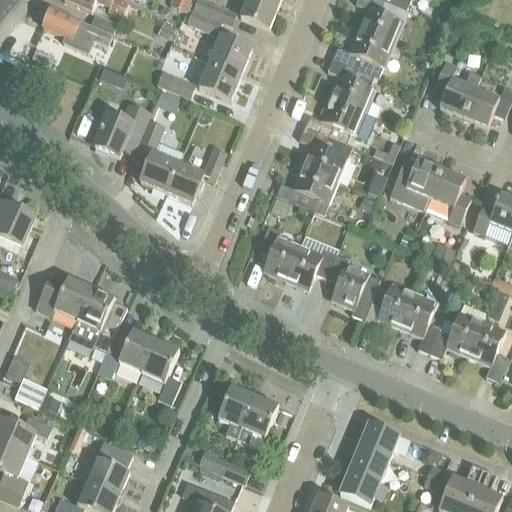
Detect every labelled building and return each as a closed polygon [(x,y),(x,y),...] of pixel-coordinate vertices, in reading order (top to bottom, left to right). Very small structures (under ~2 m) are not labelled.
[(123,22),(129,8),(110,0),(66,0),(64,4),(92,17),(97,6),(111,12),(109,16),(123,22)] [(191,0),(173,0),(170,8),(186,14),(191,0)] [(280,8),(260,0),(249,0),(241,22),(269,34),(280,8)] [(260,0),(280,8),(283,0),(260,0)] [(407,15),(370,0),(360,0),(356,9),(366,13),(357,34),(368,39),(393,49),(407,15)] [(370,0),(407,15),(413,0),(370,0)] [(194,15),(222,28),(233,32),(238,19),(200,2),(194,15)] [(51,13),(43,32),(65,41),(62,47),(88,58),(94,44),(108,50),(113,40),(91,30),(51,13)] [(222,28),(194,15),(188,29),(217,40),(222,28)] [(440,16),(436,26),(451,32),(455,22),(440,16)] [(96,19),(91,30),(113,40),(117,29),(96,19)] [(164,29),(159,39),(173,45),(177,35),(164,29)] [(333,64),(375,82),(379,83),(393,49),(368,39),(357,34),(348,57),(338,53),(333,64)] [(221,42),(211,67),(242,80),(252,55),(221,42)] [(37,55),(33,65),(51,72),(55,63),(37,55)] [(391,72),(407,78),(413,63),(397,57),(391,72)] [(375,82),(333,64),(328,77),(338,81),(329,103),(377,123),(382,110),(370,105),(374,95),(370,93),(375,82)] [(428,66),(425,73),(432,75),(435,68),(428,66)] [(242,80),(211,67),(200,93),(231,106),(242,80)] [(464,123),(476,95),(481,83),(470,78),(465,91),(452,85),(457,73),(446,68),(435,95),(445,100),(440,113),(464,123)] [(104,71),(99,83),(111,88),(116,76),(104,71)] [(196,90),(174,81),(162,76),(157,89),(169,94),(190,103),(196,90)] [(499,104),(476,95),(464,123),(488,133),(493,120),(505,125),(511,107),(511,95),(504,92),(499,104)] [(163,94),(157,109),(174,116),(181,102),(163,94)] [(412,99),(408,108),(417,112),(420,103),(412,99)] [(310,121),(305,133),(346,150),(350,139),(355,141),(365,119),(377,123),(329,103),(320,125),(310,121)] [(108,119),(95,151),(120,162),(122,157),(127,143),(140,148),(149,126),(152,119),(148,118),(129,110),(123,125),(108,119)] [(165,132),(149,126),(140,148),(155,154),(165,132)] [(346,150),(305,133),(300,146),(309,150),(300,171),(337,186),(351,152),(346,150)] [(377,152),(373,161),(392,169),(401,149),(393,146),(388,157),(377,152)] [(179,169),(166,198),(192,209),(203,184),(214,189),(227,158),(215,153),(204,179),(179,169)] [(166,198),(179,169),(153,158),(140,188),(166,198)] [(425,216),(442,174),(419,165),(419,167),(406,161),(401,174),(390,201),(402,207),(425,216)] [(337,186),(300,171),(291,193),(282,190),(277,203),(290,208),(299,212),(319,219),(323,208),(327,209),(337,186)] [(466,185),(442,174),(425,216),(460,231),(472,203),(461,198),(466,185)] [(370,199),(378,202),(383,193),(374,189),(370,199)] [(485,208),(473,236),(484,241),(485,240),(489,228),(511,237),(511,202),(502,198),(496,213),(485,208)] [(277,203),(271,217),(284,223),(290,208),(277,203)] [(375,207),(366,204),(362,214),(370,218),(375,207)] [(0,240),(24,249),(36,220),(8,209),(8,210),(0,206),(0,240)] [(286,288),(300,253),(278,244),(281,237),(269,232),(259,256),(270,261),(263,279),(286,288)] [(406,239),(400,252),(409,255),(414,243),(406,239)] [(449,271),(455,256),(437,249),(431,264),(449,271)] [(300,253),(286,288),(309,298),(316,280),(327,285),(337,261),(324,256),(322,262),(300,253)] [(349,266),(337,261),(327,285),(339,289),(332,307),(354,317),(352,322),(364,327),(372,308),(381,286),(346,272),(349,266)] [(455,266),(453,272),(464,277),(467,271),(455,266)] [(0,272),(0,288),(14,295),(19,282),(0,272)] [(77,325),(92,293),(69,283),(68,285),(51,278),(36,312),(53,320),(55,316),(77,325)] [(464,281),(459,292),(471,297),(476,286),(464,281)] [(511,286),(496,281),(492,291),(511,299),(511,297),(511,286)] [(372,308),(364,327),(362,332),(375,337),(378,328),(400,336),(414,300),(391,290),(382,312),(372,308)] [(77,325),(69,345),(92,355),(94,352),(107,358),(118,334),(128,311),(114,306),(116,303),(92,293),(77,325)] [(498,295),(493,309),(504,313),(509,300),(498,295)] [(414,300),(400,336),(421,345),(417,355),(430,360),(440,335),(429,331),(437,309),(414,300)] [(440,335),(430,360),(442,365),(446,355),(468,364),(482,328),(486,318),(464,309),(460,318),(456,328),(451,340),(440,335)] [(482,328),(468,364),(490,373),(486,383),(498,387),(508,363),(497,359),(506,337),(482,328)] [(118,334),(107,358),(99,377),(112,383),(118,368),(142,378),(157,344),(134,334),(131,340),(118,334)] [(181,355),(157,344),(142,378),(165,389),(159,404),(172,410),(182,387),(169,382),(181,355)] [(25,382),(15,404),(38,414),(48,392),(25,382)] [(237,444),(255,401),(232,392),(218,424),(230,429),(226,439),(237,444)] [(42,414),(57,420),(62,407),(48,401),(42,414)] [(279,412),(255,401),(237,444),(261,454),(279,412)] [(280,420),(276,429),(285,433),(289,423),(280,420)] [(2,424),(0,428),(0,449),(28,461),(37,439),(48,444),(54,431),(29,421),(23,433),(2,424)] [(369,428),(359,452),(390,465),(400,441),(369,428)] [(77,431),(68,453),(77,457),(86,435),(77,431)] [(143,437),(138,450),(153,456),(158,443),(143,437)] [(97,463),(88,487),(121,501),(130,478),(126,476),(132,460),(104,448),(103,451),(97,463)] [(0,449),(0,476),(4,478),(0,486),(0,503),(18,511),(29,487),(38,466),(28,461),(0,449)] [(359,452),(350,476),(380,488),(390,465),(359,452)] [(222,480),(227,467),(205,457),(200,470),(222,480)] [(251,476),(227,467),(222,480),(245,489),(251,476)] [(429,481),(442,486),(446,477),(433,471),(429,481)] [(469,511),(484,476),(472,471),(465,487),(453,482),(440,511),(469,511)] [(370,511),(380,488),(350,476),(340,500),(369,511),(370,511)] [(484,476),(469,511),(498,511),(503,503),(490,498),(497,481),(484,476)] [(442,486),(429,481),(425,491),(438,496),(442,486)] [(115,511),(121,501),(88,487),(78,510),(62,504),(58,511),(115,511)] [(196,511),(231,511),(234,507),(188,488),(183,501),(198,508),(196,511)] [(313,511),(348,511),(319,500),(313,511)]
